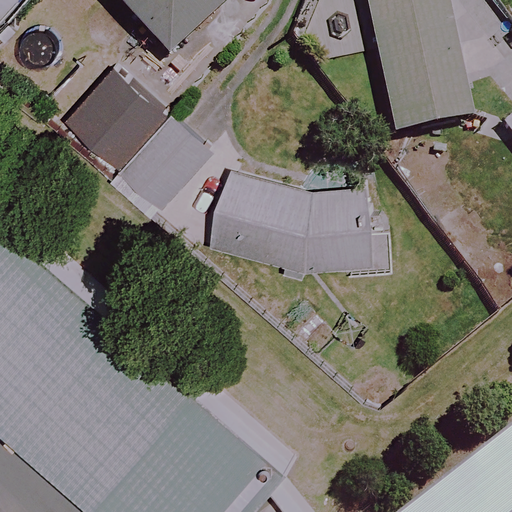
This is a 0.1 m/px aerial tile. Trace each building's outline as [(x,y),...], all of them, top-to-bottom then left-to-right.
[(231,0),(113,0),(167,59),(231,0)] [(468,122),(441,0),(364,0),(394,137),(468,122)] [(219,149),(180,112),(115,180),(155,218),(219,149)] [(511,138),(511,119),(503,126),(511,138)] [(290,260),(287,274),(306,279),(309,264),(315,266),(377,263),(384,230),(369,227),(375,197),(234,164),(216,243),(290,260)] [(230,511),(282,454),(0,210),(0,402),(126,511),(230,511)] [(511,511),(511,451),(433,511),(511,511)]
